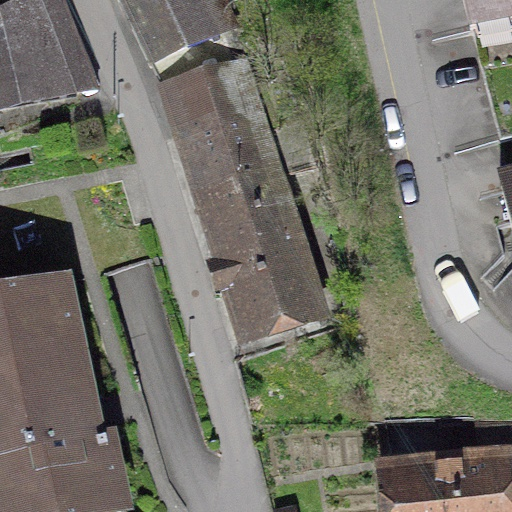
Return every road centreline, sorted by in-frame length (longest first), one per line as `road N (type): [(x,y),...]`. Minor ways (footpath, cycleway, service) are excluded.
road 1 (residential): [(255,511),(250,450),(159,162),(85,0)]
road 2 (residential): [(511,373),(469,322),(400,0)]
